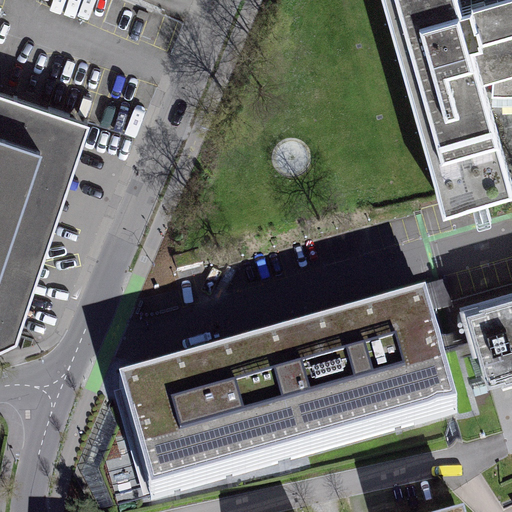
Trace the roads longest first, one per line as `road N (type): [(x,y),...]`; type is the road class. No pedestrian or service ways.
road 1 (residential): [(61,371),(219,0)]
road 2 (residential): [(32,511),(61,371)]
